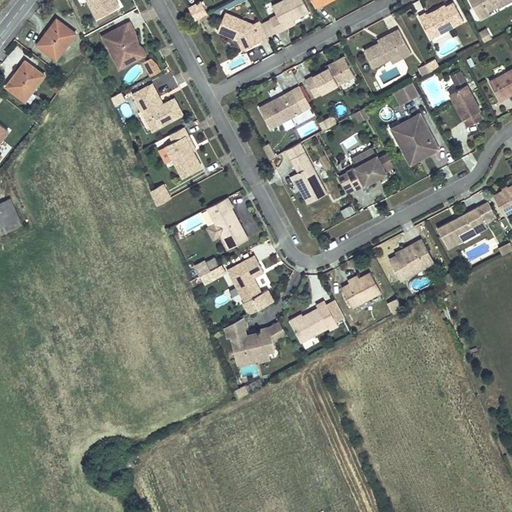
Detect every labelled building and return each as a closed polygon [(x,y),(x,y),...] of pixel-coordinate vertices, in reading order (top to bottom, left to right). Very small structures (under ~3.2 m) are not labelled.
[(85,0),(96,19),(120,6),(116,0),(85,0)] [(195,20),(208,14),(201,0),(188,7),(195,20)] [(294,20),(310,12),(303,0),(281,0),(272,5),(277,14),(270,18),(277,33),(285,29),(283,25),(294,20)] [(489,11),(497,7),(495,2),(499,0),(469,0),(480,20),(490,14),(489,11)] [(511,0),(499,0),(495,2),(497,7),(498,8),(499,8),(501,9),(507,5),(508,3),(511,0)] [(431,39),(464,22),(453,1),(445,5),(444,4),(426,13),(425,12),(418,15),(431,39)] [(254,24),(225,12),(217,32),(237,40),(242,50),(261,41),(262,44),(269,40),(260,20),(254,24)] [(48,35),(39,47),(57,61),(77,33),(56,17),(45,33),(48,35)] [(296,24),(294,20),(283,25),(285,29),(296,24)] [(135,31),(130,21),(101,36),(111,57),(118,53),(126,67),(145,57),(142,50),(140,51),(137,45),(139,44),(135,31)] [(411,52),(398,28),(382,37),(384,40),(383,43),(381,45),(380,42),(364,50),(373,67),(390,58),(401,52),(403,56),(411,52)] [(484,42),(492,38),(489,33),(486,34),(484,29),(479,32),(484,42)] [(36,45),(39,47),(48,35),(45,33),(36,45)] [(143,48),(139,44),(137,45),(140,51),(142,50),(145,57),(146,53),(143,48)] [(390,58),(393,62),(403,56),(401,52),(390,58)] [(119,71),(126,67),(118,53),(111,57),(119,71)] [(248,54),(226,63),(231,75),(253,66),(248,54)] [(355,76),(344,56),(331,63),(332,65),(326,68),(305,79),(315,98),(355,76)] [(161,70),(158,64),(151,58),(143,62),(150,76),(161,70)] [(16,77),(7,89),(25,103),(46,75),(25,59),(14,74),(16,77)] [(435,59),(426,63),(430,71),(439,67),(435,59)] [(430,71),(426,63),(418,68),(422,75),(430,71)] [(511,67),(489,80),(500,101),(511,94),(511,67)] [(449,93),(467,127),(483,118),(479,111),(481,109),(460,70),(450,75),(457,88),(449,93)] [(4,87),(7,89),(16,77),(14,74),(4,87)] [(419,95),(412,81),(401,87),(393,92),(400,105),(419,95)] [(62,87),(57,83),(52,89),(58,93),(62,87)] [(163,103),(153,83),(132,94),(148,123),(153,121),(158,129),(184,115),(175,97),(163,103)] [(291,90),(303,112),(311,108),(300,86),(291,90)] [(291,118),(303,112),(291,90),(284,94),(285,95),(273,101),(273,100),(259,107),(271,129),(283,123),(291,118)] [(111,97),(115,106),(126,101),(121,92),(111,97)] [(125,117),(133,113),(127,102),(119,106),(125,117)] [(369,117),(364,107),(349,115),(351,119),(355,116),(358,122),(369,117)] [(440,149),(420,112),(398,124),(402,132),(398,134),(403,143),(399,145),(409,163),(414,160),(416,156),(420,154),(421,156),(429,152),(430,155),(440,149)] [(337,122),(333,114),(329,117),(333,124),(337,122)] [(333,124),(329,117),(318,122),(323,130),(333,124)] [(295,125),(291,118),(283,123),(286,130),(295,125)] [(299,138),(318,131),(314,120),(295,126),(299,138)] [(152,132),(158,129),(153,121),(148,123),(152,132)] [(0,143),(10,132),(0,124),(0,159),(3,156),(0,153),(0,143)] [(402,132),(398,124),(390,128),(399,145),(403,143),(398,134),(402,132)] [(172,160),(182,178),(203,167),(194,151),(186,135),(188,134),(185,127),(169,135),(172,142),(165,146),(172,160)] [(194,151),(197,150),(188,134),(186,135),(194,151)] [(358,134),(343,140),(346,150),(362,145),(358,134)] [(327,193),(300,142),(285,150),(297,172),(292,175),(299,189),(307,203),(327,193)] [(276,156),(269,143),(263,146),(270,159),(276,156)] [(172,160),(165,146),(158,150),(165,163),(172,160)] [(355,165),(376,154),(372,147),(351,158),(355,165)] [(329,148),(324,150),(329,158),(333,155),(329,148)] [(347,171),(337,176),(342,184),(350,179),(356,189),(356,190),(388,173),(387,172),(395,167),(387,152),(379,157),(377,153),(376,154),(355,165),(346,170),(347,171)] [(429,152),(421,156),(420,154),(416,156),(414,160),(409,163),(410,165),(430,155),(429,152)] [(299,189),(292,175),(290,176),(297,190),(299,189)] [(356,189),(350,179),(342,184),(347,194),(356,189)] [(172,198),(164,183),(151,191),(157,206),(172,198)] [(511,183),(493,194),(504,215),(511,210),(511,183)] [(240,224),(238,221),(240,220),(233,207),(234,206),(229,196),(207,208),(215,222),(222,235),(220,236),(227,249),(249,238),(242,223),(240,224)] [(0,202),(0,231),(1,233),(22,224),(11,197),(0,202)] [(487,200),(438,227),(448,247),(463,239),(462,237),(477,228),(478,231),(486,227),(483,223),(496,216),(487,200)] [(345,217),(356,210),(352,203),(341,209),(345,217)] [(222,235),(215,222),(207,226),(214,239),(220,236),(222,235)] [(462,237),(463,239),(478,231),(477,228),(462,237)] [(400,280),(427,266),(421,255),(428,251),(422,238),(401,249),(402,252),(396,255),(389,259),(400,280)] [(511,248),(511,245),(510,241),(501,246),(504,253),(511,248)] [(421,255),(427,266),(434,262),(428,251),(421,255)] [(254,282),(252,278),(255,277),(265,272),(255,253),(227,269),(245,301),(243,302),(249,314),(275,299),(269,288),(263,292),(257,281),(254,282)] [(211,270),(206,259),(195,265),(201,275),(211,270)] [(205,283),(227,272),(223,264),(211,270),(201,275),(205,283)] [(452,271),(443,276),(447,284),(456,279),(452,271)] [(380,292),(370,272),(359,277),(350,282),(342,286),(353,306),(380,292)] [(403,309),(397,298),(387,303),(393,314),(403,309)] [(326,321),(334,317),(326,303),(324,299),(316,304),(318,307),(304,315),(291,321),(301,341),(329,327),(326,321)] [(345,317),(335,299),(326,303),(334,317),(326,321),(329,327),(331,330),(338,326),(336,322),(345,317)] [(291,321),(304,315),(302,313),(290,319),(291,321)] [(274,343),(270,326),(265,327),(261,331),(261,334),(249,337),(248,333),(247,327),(249,326),(247,315),(225,327),(228,337),(231,337),(238,365),(260,360),(259,355),(270,353),(276,351),(274,343)] [(288,335),(280,320),(270,326),(274,343),(288,335)] [(302,341),(305,348),(318,343),(316,336),(302,341)] [(272,360),(270,353),(259,355),(260,360),(260,362),(272,360)] [(264,384),(261,377),(246,385),(250,392),(264,384)] [(250,392),(246,385),(246,384),(237,388),(241,397),(250,392)]
